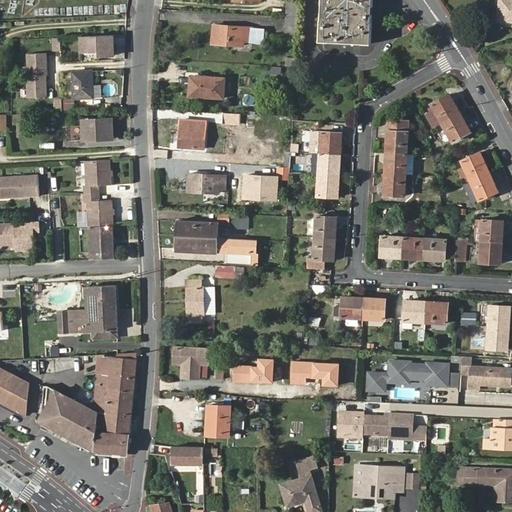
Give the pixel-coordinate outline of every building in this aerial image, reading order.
[(285,16),(299,17),(300,0),(293,0),(293,4),(286,3),(285,16)] [(323,0),(322,20),(321,20),(321,41),(372,44),(373,22),(372,22),(372,0),(323,0)] [(511,0),(499,0),(498,19),(511,21),(511,0)] [(284,36),(298,38),(299,17),(285,16),(284,36)] [(215,25),(214,42),(244,45),(244,40),(251,40),(251,28),(215,25)] [(114,54),(113,34),(81,36),(82,51),(99,50),(99,55),(114,54)] [(100,61),(99,55),(99,50),(82,51),(83,62),(100,61)] [(47,93),(46,75),(46,71),(47,71),(46,53),(27,54),(28,76),(27,76),(28,98),(46,97),(46,93),(47,93)] [(94,96),(92,71),(74,72),(75,97),(94,96)] [(224,98),(225,79),(192,76),(191,95),(224,98)] [(443,122),(461,113),(450,93),(432,103),(436,111),(429,114),(436,126),(443,122)] [(419,94),(413,98),(416,104),(422,101),(419,94)] [(64,111),(75,111),(75,98),(63,98),(64,111)] [(63,112),(62,99),(55,100),(55,112),(63,112)] [(243,114),(224,112),(224,123),(242,124),(243,114)] [(471,131),(461,113),(443,122),(454,141),(471,131)] [(0,128),(9,128),(8,114),(0,114),(0,128)] [(261,126),(262,119),(251,118),(250,126),(261,126)] [(114,138),(112,119),(83,120),(84,139),(114,138)] [(388,152),(408,153),(409,132),(409,121),(392,120),(391,131),(389,131),(388,152)] [(204,148),(206,123),(183,121),(181,146),(204,148)] [(321,153),(341,154),(342,133),(322,132),(321,153)] [(414,165),(415,153),(408,153),(388,152),(387,173),(407,174),(407,165),(414,165)] [(320,174),(321,153),(311,153),(310,157),(314,157),(313,174),(320,174)] [(340,176),(341,154),(321,153),(320,174),(340,176)] [(471,179),(490,171),(482,153),(463,161),(471,179)] [(112,159),(87,160),(88,187),(85,187),(85,202),(88,202),(89,227),(114,226),(113,201),(100,201),(100,187),(113,186),(112,159)] [(498,191),(490,171),(471,179),(480,200),(498,191)] [(406,195),(407,174),(387,173),(386,194),(406,195)] [(36,174),(0,175),(0,197),(37,196),(36,174)] [(226,188),(226,176),(190,174),(189,191),(219,192),(219,187),(226,188)] [(279,176),(243,174),(242,199),(278,201),(279,176)] [(338,196),(340,176),(320,174),(319,195),(338,196)] [(230,215),(230,213),(220,212),(219,223),(218,237),(230,238),(248,239),(249,229),(230,227),(230,215)] [(250,216),(230,215),(230,227),(249,229),(250,216)] [(316,237),(336,238),(338,217),(317,216),(316,237)] [(475,240),(482,241),(483,220),(477,219),(475,240)] [(482,241),(503,242),(504,221),(483,220),(482,241)] [(180,221),(179,235),(218,237),(219,223),(180,221)] [(36,222),(0,223),(0,243),(15,243),(15,249),(23,249),(23,250),(31,250),(31,230),(37,230),(36,222)] [(115,258),(114,226),(89,227),(80,227),(81,259),(115,258)] [(229,251),(229,264),(251,265),(251,252),(252,241),(230,240),(230,238),(218,237),(179,235),(178,249),(218,251),(218,250),(229,251)] [(403,257),(404,237),(384,236),(382,255),(403,257)] [(335,259),(336,238),(316,237),(315,258),(310,258),(309,268),(312,269),(324,269),(325,259),(335,259)] [(424,238),(404,237),(403,257),(423,258),(424,238)] [(447,240),(424,238),(423,258),(445,260),(447,240)] [(466,239),(457,239),(456,261),(465,261),(466,239)] [(502,263),(503,242),(482,241),(481,262),(502,263)] [(249,279),(250,267),(217,264),(216,276),(249,279)] [(34,280),(22,279),(22,290),(34,291),(34,280)] [(35,280),(35,291),(57,290),(57,279),(35,280)] [(189,287),(187,287),(188,316),(190,316),(190,323),(204,322),(203,315),(206,315),(205,286),(202,286),(202,279),(189,279),(189,287)] [(92,331),(118,330),(119,330),(116,285),(90,286),(91,310),(86,310),(59,311),(60,333),(92,331)] [(364,318),(365,298),(344,296),(342,316),(364,318)] [(386,299),(365,298),(364,318),(385,319),(386,299)] [(427,322),(428,301),(406,300),(405,321),(427,322)] [(449,302),(428,301),(427,322),(448,323),(449,302)] [(490,327),(510,328),(511,306),(491,305),(490,327)] [(477,324),(477,313),(467,313),(467,324),(477,324)] [(508,349),(510,328),(490,327),(489,348),(508,349)] [(119,338),(118,330),(92,331),(93,339),(119,338)] [(46,342),(46,356),(59,355),(59,341),(46,342)] [(182,376),(200,378),(201,364),(209,364),(209,350),(176,347),(175,362),(183,363),(182,376)] [(97,374),(94,410),(100,413),(101,403),(104,374),(106,356),(138,359),(138,354),(110,356),(106,356),(98,356),(97,374)] [(87,411),(85,444),(96,449),(128,453),(130,434),(131,434),(138,359),(106,356),(104,374),(101,403),(100,413),(94,410),(48,386),(47,401),(87,411)] [(275,358),(259,357),(258,366),(234,364),(233,382),(273,384),(275,358)] [(42,359),(42,369),(67,370),(67,359),(42,359)] [(340,386),(341,363),(292,360),(291,383),(306,384),(307,378),(324,379),(323,385),(340,386)] [(448,384),(450,366),(428,364),(428,367),(411,365),(412,363),(390,362),(390,375),(379,374),(379,391),(385,392),(386,380),(410,382),(410,379),(427,381),(427,383),(448,384)] [(480,389),(480,384),(510,386),(511,370),(472,367),(471,388),(480,389)] [(0,402),(27,417),(30,385),(0,368),(0,402)] [(214,368),(213,379),(223,380),(224,369),(214,368)] [(379,391),(379,374),(369,373),(368,391),(379,391)] [(45,422),(85,444),(87,411),(47,401),(45,422)] [(230,435),(231,407),(210,405),(209,434),(230,435)] [(374,425),(365,424),(365,417),(342,416),(341,434),(388,437),(388,431),(412,432),(412,440),(427,441),(427,429),(413,428),(413,416),(389,415),(389,421),(385,421),(385,417),(374,417),(374,425)] [(250,427),(260,429),(261,421),(251,419),(250,427)] [(511,420),(496,420),(495,428),(492,428),(492,440),(486,439),(485,449),(511,450),(511,420)] [(412,440),(412,432),(388,431),(388,437),(388,440),(412,441),(412,440)] [(427,444),(419,443),(418,456),(422,456),(426,456),(427,444)] [(204,461),(204,447),(172,445),(172,460),(204,461)] [(282,484),(289,505),(306,500),(309,511),(318,511),(321,511),(307,463),(298,466),(301,478),(282,484)] [(395,496),(395,489),(363,487),(364,466),(356,465),(355,495),(395,496)] [(364,466),(363,487),(395,489),(402,489),(404,468),(364,466)] [(477,482),(478,484),(496,485),(496,499),(511,499),(511,470),(459,468),(459,481),(477,482)] [(419,489),(420,475),(410,474),(409,488),(419,489)] [(150,506),(152,511),(172,511),(169,503),(150,506)]
